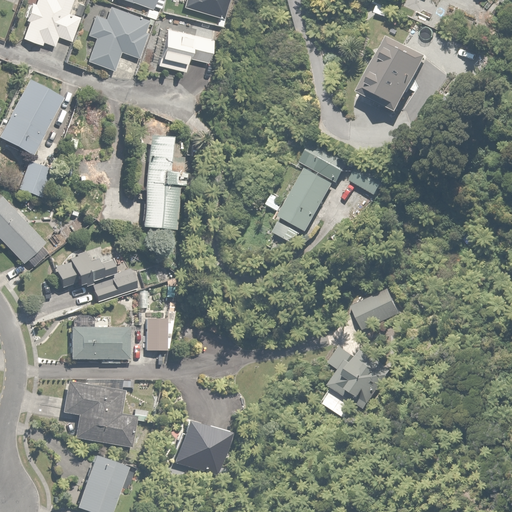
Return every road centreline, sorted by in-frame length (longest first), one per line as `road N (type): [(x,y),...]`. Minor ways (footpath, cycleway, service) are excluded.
road 1 (residential): [(0,310),(16,372),(2,502)]
road 2 (residential): [(0,48),(171,100)]
